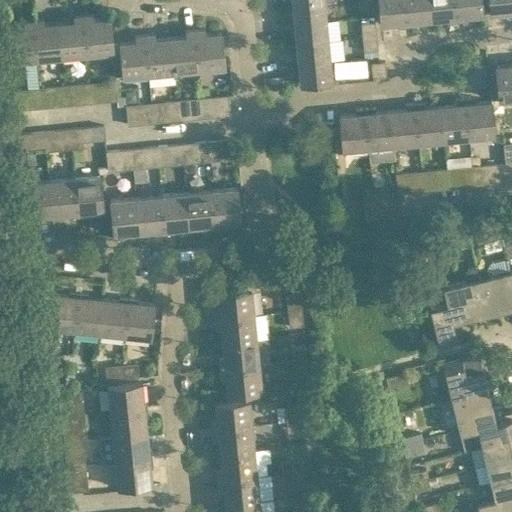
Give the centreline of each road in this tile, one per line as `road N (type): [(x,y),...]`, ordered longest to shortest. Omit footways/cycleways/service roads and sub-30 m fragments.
road 1 (residential): [(252,103),(397,87),(426,44),(511,35)]
road 2 (residential): [(185,511),(171,367),(180,266)]
road 3 (residential): [(180,266),(265,249),(252,103)]
road 4 (residential): [(0,248),(180,266)]
